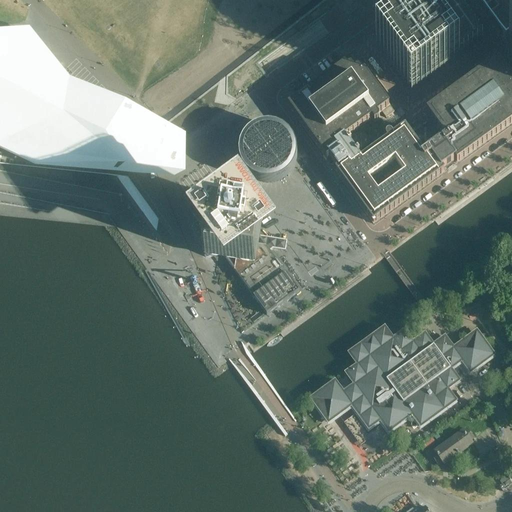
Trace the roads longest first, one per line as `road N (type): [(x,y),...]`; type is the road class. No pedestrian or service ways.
road 1 (residential): [(511,146),(378,243),(364,234),(266,95),(352,28)]
road 2 (residential): [(459,0),(494,48),(410,108),(352,28)]
road 3 (unknown): [(214,131),(214,153),(237,190),(274,218),(315,288)]
